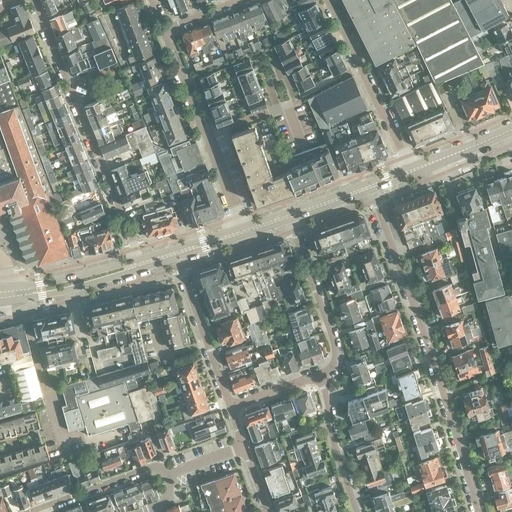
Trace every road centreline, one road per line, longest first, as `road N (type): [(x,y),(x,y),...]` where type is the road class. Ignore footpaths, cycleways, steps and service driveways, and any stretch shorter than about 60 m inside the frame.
road 1 (residential): [(369,186),(477,511)]
road 2 (residential): [(31,0),(140,264)]
road 3 (residential): [(0,449),(56,432),(21,300)]
road 4 (residential): [(411,170),(327,0)]
road 5 (residential): [(321,375),(331,367),(333,340),(289,216)]
road 6 (residential): [(175,253),(229,407)]
road 7 (residential): [(33,511),(155,468),(170,472)]
road 8 (residential): [(356,511),(321,375)]
